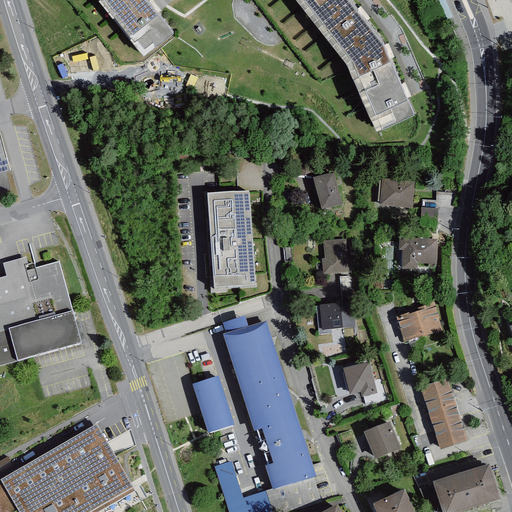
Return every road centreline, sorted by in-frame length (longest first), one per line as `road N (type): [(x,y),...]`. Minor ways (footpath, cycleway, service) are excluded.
road 1 (tertiary): [(10,0),(178,511)]
road 2 (secondary): [(511,454),(468,307),(464,257),(486,102),(481,45),(463,0)]
road 3 (unknown): [(208,319),(195,185),(213,176)]
